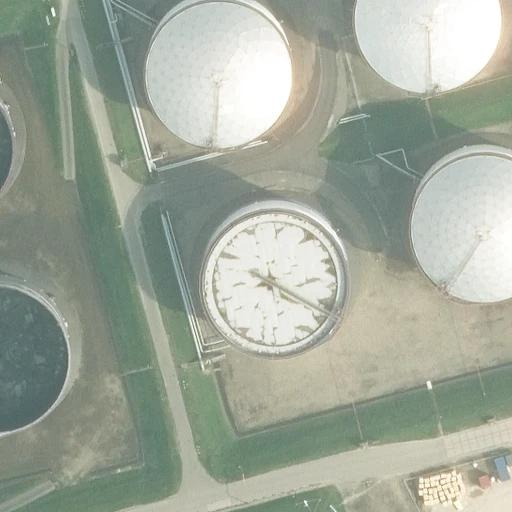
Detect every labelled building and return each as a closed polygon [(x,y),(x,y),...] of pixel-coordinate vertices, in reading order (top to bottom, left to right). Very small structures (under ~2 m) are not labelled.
[(294,70),(295,58),(294,47),(291,36),(286,25),(280,16),(273,7),(264,0),(175,0),(169,5),(161,14),(155,23),(150,34),(147,45),(145,56),(146,67),(148,79),(151,89),(157,99),(163,109),(171,117),(181,123),(191,129),(202,132),(213,134),(224,134),(236,133),(247,130),(257,125),(267,118),(275,110),(282,102),(288,92),(292,81),(294,70)] [(500,20),(501,9),(500,0),(352,0),(352,8),(354,19),(356,30),(361,40),(367,50),(375,58),(383,66),(393,72),(404,76),(415,79),(426,80),(437,79),(448,76),(459,72),(469,67),(478,59),(485,51),(492,42),(497,31),(500,20)] [(14,147),(14,134),(13,122),(10,110),(4,99),(0,93),(0,179),(6,170),(11,159),(14,147)] [(511,143),(502,140),(490,138),(477,139),(464,141),(452,146),(440,153),(431,161),(422,171),(416,183),(412,195),(410,208),(410,221),(413,234),(417,246),(424,257),(433,267),(443,275),(454,281),(467,285),(479,287),(492,287),(505,285),(511,281),(511,143)] [(349,283),(350,273),(350,262),(348,251),(345,241),(340,231),(334,223),(327,215),(318,208),(309,203),(299,198),(289,196),(278,195),(267,195),(257,197),(246,200),(237,205),(228,211),(220,218),(213,227),(208,236),(204,246),(201,256),(200,267),(200,278),(202,288),(205,298),(210,308),(216,317),(224,325),(232,331),(241,337),(251,341),(262,344),(272,345),(283,345),(294,343),(304,339),(314,334),(322,328),(330,321),(337,313),(343,303),(347,294),(349,283)] [(69,351),(70,340),(68,328),(65,316),(60,306),(53,296),(45,287),(36,280),(25,275),(14,272),(2,270),(0,269),(0,412),(6,413),(17,410),(29,406),(39,400),(48,393),(56,384),(62,374),(66,363),(69,351)]
